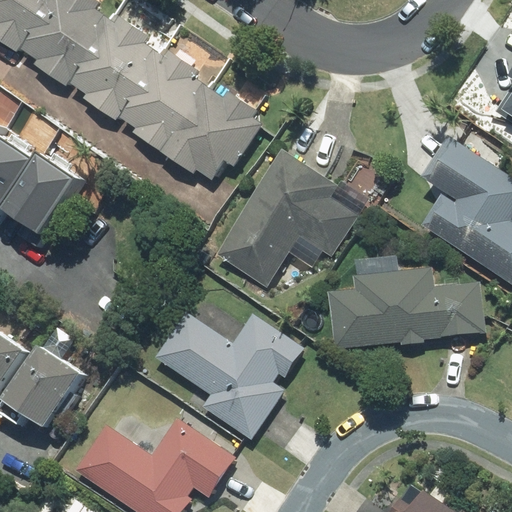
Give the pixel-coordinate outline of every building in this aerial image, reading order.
[(234,101),(213,86),(219,77),(174,46),(168,54),(156,45),(161,38),(125,12),(120,20),(106,10),(111,3),(106,0),(0,0),(0,39),(21,54),(26,46),(48,61),(43,69),(72,89),(76,83),(96,97),(92,103),(121,123),(125,118),(146,132),(142,138),(200,178),(205,171),(222,183),(234,165),(242,170),(278,118),(240,92),(234,101)] [(0,148),(10,134),(0,127),(0,148)] [(17,211),(50,162),(10,134),(0,148),(0,228),(3,231),(12,219),(17,211)] [(455,195),(433,228),(511,281),(511,172),(463,139),(434,181),(455,195)] [(50,162),(17,211),(36,224),(28,235),(50,250),(99,178),(58,149),(50,162)] [(345,181),(301,149),(224,256),(269,288),(307,234),(337,256),(364,218),(334,197),(345,181)] [(442,287),(441,267),(364,269),(365,293),(340,294),(342,348),(491,343),(489,285),(442,287)] [(240,341),(196,312),(165,358),(218,393),(209,407),(260,441),(269,428),(293,392),(287,388),(312,351),(258,314),(240,341)] [(0,325),(0,413),(40,351),(0,325)] [(34,418),(55,432),(93,376),(53,348),(7,415),(27,429),(34,418)] [(234,451),(185,417),(158,456),(114,426),(83,472),(142,511),(191,511),(205,493),(217,501),(245,459),(234,451)] [(467,511),(437,492),(424,511),(409,502),(401,511),(467,511)]
